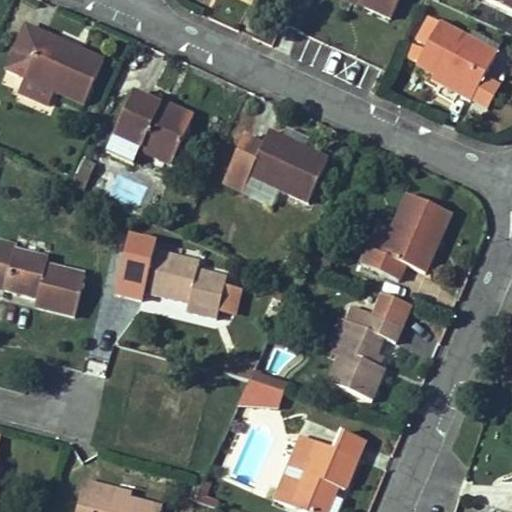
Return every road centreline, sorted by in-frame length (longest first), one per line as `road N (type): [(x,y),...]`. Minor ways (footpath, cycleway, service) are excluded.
road 1 (residential): [(124,8),(509,182)]
road 2 (residential): [(393,511),(505,247),(509,182)]
